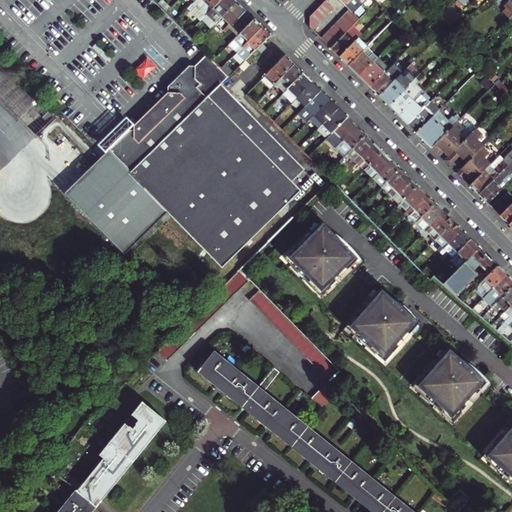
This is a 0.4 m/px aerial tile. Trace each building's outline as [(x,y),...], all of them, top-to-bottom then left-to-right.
[(197,0),(196,1),(199,4),(209,14),(222,0),(197,0)] [(235,0),(222,0),(209,14),(218,23),(238,2),(235,0)] [(342,0),(352,9),(354,7),(357,4),(355,2),(352,0),(342,0)] [(378,0),(375,3),(385,13),(388,10),(378,0)] [(454,6),(459,1),(459,0),(444,0),(440,4),(448,12),(454,6)] [(188,9),(180,1),(176,5),(183,14),(188,9)] [(183,14),(184,15),(186,17),(199,4),(196,1),(188,9),(183,14)] [(334,9),(326,1),(312,16),(311,27),(314,30),(334,9)] [(458,10),(463,5),(459,1),(454,6),(458,10)] [(238,2),(218,23),(224,29),(222,31),(225,34),(232,27),(240,35),(255,19),(238,2)] [(448,12),(444,16),(453,25),(462,15),(458,10),(454,6),(448,12)] [(358,11),(354,7),(352,9),(361,18),(365,13),(360,8),(358,11)] [(352,27),(353,25),(357,22),(361,18),(352,9),(347,13),(322,38),(332,48),(337,42),(342,37),(346,33),(347,32),(352,27)] [(209,14),(204,18),(213,27),(218,23),(209,14)] [(237,38),(244,46),(263,27),(255,19),(240,35),(237,38)] [(363,35),(357,29),(353,25),(352,27),(347,32),(346,33),(355,42),(357,41),(363,35)] [(263,27),(244,46),(238,53),(246,61),(272,36),(263,27)] [(332,48),(341,57),(355,42),(346,33),(342,37),(337,42),(332,48)] [(341,57),(350,66),(366,50),(357,41),(355,42),(341,57)] [(350,66),(360,76),(379,57),(381,54),(371,44),(366,50),(350,66)] [(265,45),(260,50),(264,54),(268,49),(265,45)] [(223,68),(209,54),(198,65),(198,78),(199,79),(185,94),(184,93),(189,87),(183,81),(177,81),(172,87),(172,92),(171,92),(137,127),(137,130),(132,131),(113,151),(135,173),(133,175),(227,268),(305,190),(300,185),(296,190),(291,185),(308,168),(243,103),(230,117),(215,101),(218,98),(213,93),(231,76),(223,68)] [(405,55),(401,59),(407,65),(411,61),(405,55)] [(295,64),(287,56),(266,76),(274,84),(277,81),(295,64)] [(360,76),(372,88),(391,69),(379,57),(360,76)] [(0,95),(39,135),(58,117),(0,58),(0,95)] [(372,88),(380,96),(405,71),(413,63),(411,61),(407,65),(401,59),(391,69),(372,88)] [(246,61),(240,67),(244,71),(251,65),(246,61)] [(295,64),(277,81),(287,91),(290,88),(305,74),(295,64)] [(235,73),(226,65),(223,68),(231,76),(235,73)] [(380,96),(390,106),(413,84),(415,81),(405,71),(380,96)] [(290,88),(299,97),(314,83),(305,74),(290,88)] [(413,84),(422,92),(426,88),(418,79),(415,81),(413,84)] [(314,83),(299,97),(308,106),(322,91),(314,83)] [(511,92),(503,83),(499,87),(508,96),(511,92)] [(390,106),(399,115),(422,92),(413,84),(390,106)] [(322,91),(308,106),(318,115),(332,101),(326,95),(322,91)] [(399,115),(409,125),(431,102),(422,92),(399,115)] [(439,94),(431,102),(440,111),(448,103),(439,94)] [(332,101),(318,115),(326,123),(340,109),(332,101)] [(409,125),(417,134),(433,118),(438,113),(440,111),(431,102),(409,125)] [(279,117),(270,108),(267,111),(276,120),(279,117)] [(340,109),(326,123),(335,132),(349,118),(340,109)] [(417,134),(433,149),(458,123),(462,119),(452,109),(448,113),(447,112),(444,115),(440,111),(438,113),(433,118),(417,134)] [(349,118),(335,132),(329,138),(313,152),(310,155),(320,165),(337,147),(347,155),(367,135),(349,118)] [(335,132),(326,123),(320,129),(329,138),(335,132)] [(458,123),(433,149),(438,155),(443,149),(445,151),(443,152),(448,157),(476,129),(470,123),(465,129),(458,123)] [(300,133),(290,124),(285,129),(294,139),(300,133)] [(448,157),(444,161),(450,167),(461,155),(463,157),(462,158),(467,164),(483,147),(484,146),(478,140),(483,135),(476,129),(448,157)] [(367,135),(347,155),(345,157),(348,160),(353,156),(358,161),(375,144),(367,135)] [(375,144),(358,161),(367,170),(384,153),(375,144)] [(467,164),(457,174),(463,179),(468,174),(470,176),(468,177),(474,182),(491,165),(485,159),(490,154),(483,147),(467,164)] [(384,153),(367,170),(375,177),(392,160),(391,160),(384,153)] [(470,186),(479,195),(509,165),(511,162),(511,155),(506,162),(500,156),(491,165),(474,182),(470,186)] [(392,160),(375,177),(384,186),(401,169),(392,160)] [(479,195),(488,205),(508,184),(505,181),(511,173),(511,167),(509,165),(479,195)] [(401,169),(384,186),(392,195),(410,178),(401,169)] [(410,178),(392,195),(402,204),(419,187),(410,178)] [(419,187),(402,204),(410,212),(428,195),(419,187)] [(362,207),(366,203),(367,202),(359,194),(354,199),(362,207)] [(410,212),(419,221),(436,204),(428,195),(410,212)] [(490,207),(500,216),(511,205),(507,200),(502,195),(490,207)] [(375,212),(366,203),(362,207),(371,216),(375,212)] [(436,204),(419,221),(424,226),(420,230),(424,234),(445,213),(436,204)] [(500,216),(509,225),(511,222),(511,204),(511,205),(500,216)] [(375,212),(371,216),(380,226),(384,222),(375,212)] [(445,213),(424,234),(428,239),(432,235),(437,239),(454,222),(445,213)] [(280,259),(283,257),(295,245),(297,248),(313,232),(311,230),(319,222),(316,219),(308,227),(302,220),(293,229),(292,228),(280,239),(283,242),(274,252),(280,259)] [(318,288),(322,287),(355,257),(341,241),(340,238),(322,219),(319,222),(311,230),(313,232),(297,248),(295,245),(283,257),(296,270),(299,268),(318,288)] [(384,222),(380,226),(388,234),(392,230),(384,222)] [(454,222),(437,239),(442,245),(438,249),(442,252),(463,231),(454,222)] [(463,231),(442,252),(445,255),(449,251),(455,257),(473,240),(463,231)] [(341,241),(355,257),(357,255),(340,238),(341,241)] [(400,239),(397,242),(406,252),(409,248),(400,239)] [(452,260),(456,264),(463,257),(467,262),(482,249),(473,240),(455,257),(452,260)] [(445,284),(458,295),(486,268),(492,274),(499,266),(482,249),(467,262),(460,269),(445,284)] [(283,257),(280,259),(321,300),(353,269),(362,260),(357,255),(355,257),(322,287),(318,288),(299,268),(296,270),(283,257)] [(456,264),(460,269),(467,262),(463,257),(456,264)] [(451,269),(456,264),(452,260),(447,265),(451,269)] [(485,298),(495,289),(508,275),(499,266),(492,274),(486,280),(477,289),(485,298)] [(224,283),(234,293),(248,280),(238,269),(224,283)] [(353,269),(321,300),(347,324),(358,313),(360,316),(374,300),(372,298),(380,289),(377,286),(374,290),(353,269)] [(495,307),(498,304),(504,297),(511,289),(511,278),(508,275),(495,289),(485,298),(495,307)] [(224,283),(218,288),(228,299),(234,293),(224,283)] [(382,355),(387,354),(418,322),(403,307),(402,303),(383,286),(380,289),(372,298),(374,300),(360,316),(358,313),(347,324),(346,326),(360,338),(362,336),(382,355)] [(228,299),(218,288),(212,294),(222,304),(228,299)] [(511,289),(504,297),(498,304),(502,308),(507,312),(511,307),(511,289)] [(248,300),(254,306),(264,296),(259,290),(248,300)] [(222,304),(212,294),(207,299),(216,309),(222,304)] [(269,301),(264,296),(254,306),(259,312),(269,301)] [(216,309),(207,299),(201,304),(211,314),(216,309)] [(274,307),(269,301),(259,312),(264,317),(274,307)] [(346,326),(344,328),(386,367),(415,336),(425,324),(402,303),(403,307),(418,322),(387,354),(382,355),(362,336),(360,338),(346,326)] [(201,304),(196,309),(206,319),(211,314),(201,304)] [(279,312),(274,307),(264,317),(269,322),(279,312)] [(190,314),(200,325),(206,319),(196,309),(190,314)] [(285,317),(279,312),(269,322),(274,327),(285,317)] [(190,314),(185,319),(195,330),(200,325),(190,314)] [(280,333),(290,322),(285,317),(274,327),(280,333)] [(502,333),(511,323),(511,318),(510,321),(500,331),(502,333)] [(179,324),(189,335),(195,330),(185,319),(179,324)] [(285,338),(295,328),(290,322),(280,333),(285,338)] [(511,323),(502,333),(506,336),(511,329),(511,323)] [(189,335),(179,324),(174,329),(184,340),(189,335)] [(290,343),(301,333),(295,328),(285,338),(290,343)] [(184,340),(174,329),(168,334),(178,345),(182,341),(184,340)] [(306,339),(301,333),(290,343),(296,349),(306,339)] [(178,345),(168,334),(162,340),(173,350),(178,345)] [(438,359),(446,350),(443,348),(436,355),(415,336),(386,367),(410,389),(412,387),(423,375),(426,377),(440,361),(438,359)] [(311,344),(306,339),(296,349),(301,354),(311,344)] [(162,340),(157,345),(167,356),(173,350),(162,340)] [(306,360),(317,350),(311,344),(301,354),(306,360)] [(157,345),(152,349),(162,360),(167,356),(157,345)] [(447,416),(453,416),(484,384),(469,369),(468,365),(449,347),(446,350),(438,359),(440,361),(426,377),(423,375),(412,387),(426,400),(428,397),(447,416)] [(455,511),(454,511),(452,509),(449,511),(414,511),(262,389),(277,370),(272,365),(256,384),(212,349),(196,369),(372,511),(455,511)] [(312,365),(322,355),(317,350),(306,360),(312,365)] [(317,370),(327,360),(322,355),(312,365),(317,370)] [(332,366),(327,360),(317,370),(322,376),(332,366)] [(491,387),(468,365),(469,369),(484,384),(453,416),(447,416),(428,397),(426,400),(412,387),(410,389),(451,429),(483,396),(491,387)] [(322,376),(328,381),(338,372),(332,366),(322,376)] [(328,381),(323,386),(333,396),(338,391),(328,381)] [(323,386),(317,392),(327,402),(333,396),(323,386)] [(327,402),(317,392),(312,397),(323,407),(327,402)] [(483,396),(451,429),(480,455),(491,443),(493,445),(508,430),(506,427),(511,421),(511,417),(511,416),(508,419),(483,396)] [(104,456),(146,402),(141,398),(98,451),(104,456)] [(164,416),(146,402),(104,456),(108,460),(106,462),(103,460),(82,486),(81,485),(77,489),(95,503),(164,416)] [(511,481),(511,421),(506,427),(508,430),(493,445),(491,443),(480,455),(493,468),(496,466),(511,481)] [(480,455),(477,458),(511,490),(511,481),(496,466),(493,468),(480,455)] [(461,504),(467,496),(457,486),(450,493),(461,504)] [(87,511),(95,503),(77,489),(74,487),(53,511),(87,511)] [(461,504),(450,493),(444,499),(443,502),(452,509),(454,511),(461,504)]
